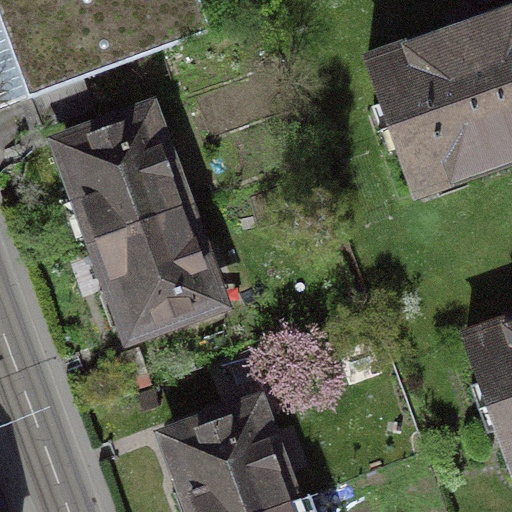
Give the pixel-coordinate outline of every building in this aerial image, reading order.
[(0,0),(0,23),(28,98),(29,98),(79,79),(212,30),(201,0),(0,0)] [(511,10),(472,24),(472,27),(461,31),(451,34),(449,32),(366,62),(382,107),(386,105),(401,148),(397,149),(413,194),(511,158),(511,10)] [(40,128),(90,110),(79,79),(29,98),(40,128)] [(98,239),(182,208),(171,178),(176,176),(170,161),(164,145),(159,146),(147,115),(64,146),(80,189),(78,189),(80,195),(66,200),(81,240),(96,234),(98,239)] [(193,238),(182,208),(98,239),(115,285),(100,291),(114,331),(128,326),(131,332),(216,301),(204,269),(209,267),(203,252),(197,236),(193,238)] [(511,322),(465,340),(511,472),(511,471),(511,322)] [(257,511),(289,500),(279,471),(283,469),(277,454),(272,438),(267,440),(255,408),(171,439),(187,481),(186,482),(188,488),(174,493),(180,511),(257,511)] [(293,511),(289,500),(257,511),(293,511)]
